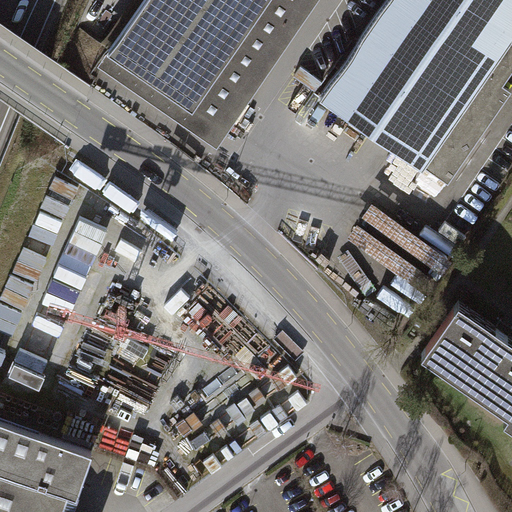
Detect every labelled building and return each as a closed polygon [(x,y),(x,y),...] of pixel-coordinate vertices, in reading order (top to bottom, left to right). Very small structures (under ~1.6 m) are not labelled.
[(315,0),(147,0),(115,48),(228,126),(315,0)] [(511,82),(511,0),(392,0),(327,93),(451,180),(511,93),(511,87),(509,86),(511,82)] [(429,262),(440,270),(455,246),(381,198),(357,237),(419,277),(429,262)] [(66,236),(55,259),(83,272),(94,249),(66,236)] [(10,268),(0,289),(0,357),(35,279),(10,268)] [(49,360),(72,299),(40,287),(10,368),(42,380),(49,360)] [(511,343),(456,305),(426,348),(511,406),(511,343)] [(0,412),(0,511),(63,511),(73,487),(79,489),(93,445),(0,412)]
